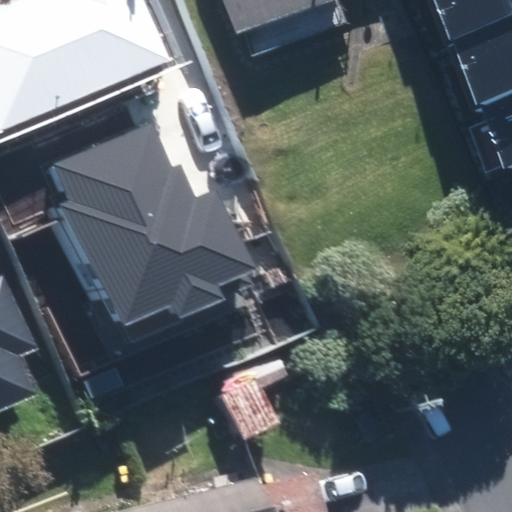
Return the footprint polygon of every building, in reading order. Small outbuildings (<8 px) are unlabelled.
[(2,0),(0,1),(0,128),(165,57),(140,0),(2,0)] [(246,0),(259,34),(354,0),(246,0)] [(511,0),(437,0),(454,44),(511,21),(511,0)] [(511,21),(454,44),(481,112),(511,99),(511,21)] [(113,310),(247,263),(213,166),(189,175),(162,99),(52,137),(113,310)] [(508,177),(511,175),(511,99),(481,112),(508,177)] [(0,405),(28,394),(12,357),(34,348),(1,271),(0,271),(0,405)] [(253,373),(214,393),(239,442),(278,422),(253,373)] [(318,511),(307,465),(103,511),(318,511)]
